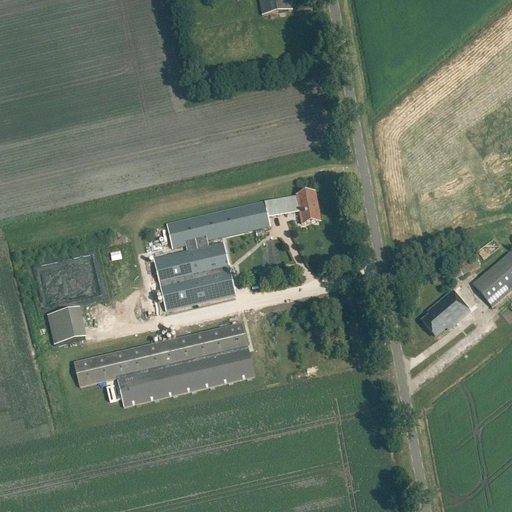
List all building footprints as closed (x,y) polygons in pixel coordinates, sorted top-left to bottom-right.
[(259,0),(263,17),(293,11),(290,0),(259,0)] [(265,204),(267,216),(288,212),(288,213),(294,214),(294,213),(300,212),(302,226),(317,224),(320,223),(319,214),(315,194),(297,197),(297,198),(265,204)] [(207,242),(270,228),(267,216),(265,204),(167,227),(173,250),(197,245),(198,251),(208,248),(207,242)] [(198,251),(154,261),(166,313),(236,297),(223,245),(208,248),(198,251)] [(473,287),(492,310),(511,292),(511,256),(511,255),(473,287)] [(430,318),(422,324),(435,339),(446,329),(447,331),(451,327),(453,329),(471,314),(453,293),(427,315),(430,318)] [(80,390),(117,381),(124,410),(255,379),(242,326),(74,365),(80,390)]
